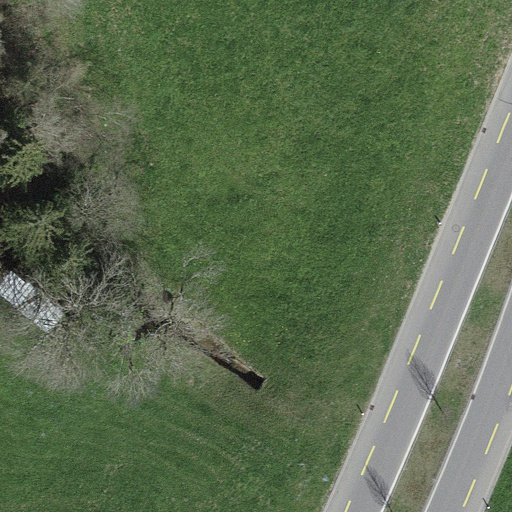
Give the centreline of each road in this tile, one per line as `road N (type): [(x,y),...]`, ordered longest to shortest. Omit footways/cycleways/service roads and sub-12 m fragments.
road 1 (primary): [(511,163),(364,511)]
road 2 (primary): [(444,511),(511,344)]
